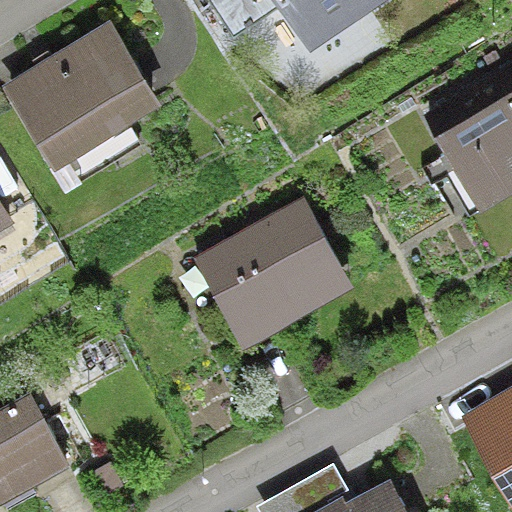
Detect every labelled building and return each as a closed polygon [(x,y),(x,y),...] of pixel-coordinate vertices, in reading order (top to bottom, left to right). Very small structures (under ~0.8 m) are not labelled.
[(216,0),(247,42),(287,13),(322,60),(404,0),(216,0)] [(118,34),(13,94),(71,195),(146,153),(136,137),(167,119),(118,34)] [(511,111),(451,148),(496,222),(511,212),(511,111)] [(0,253),(32,233),(0,182),(0,253)] [(215,261),(205,266),(249,351),(352,298),(308,213),(215,261)] [(511,390),(468,415),(511,492),(511,390)] [(34,391),(0,411),(0,511),(6,511),(80,469),(34,391)] [(341,511),(416,511),(401,481),(341,511)]
